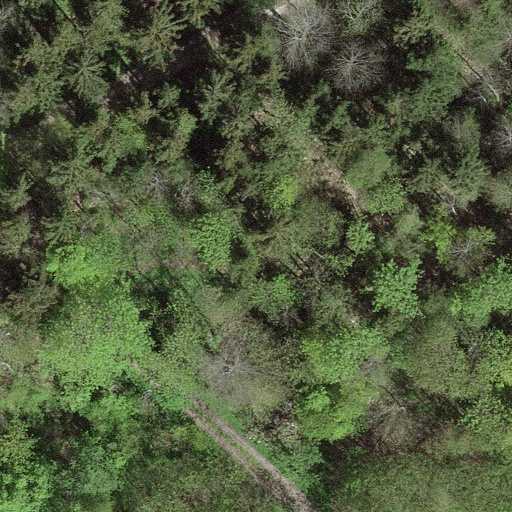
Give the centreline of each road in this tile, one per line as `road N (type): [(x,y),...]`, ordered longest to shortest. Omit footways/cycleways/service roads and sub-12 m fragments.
road 1 (track): [(311,511),(126,348),(0,269)]
road 2 (track): [(0,135),(37,123),(249,0)]
